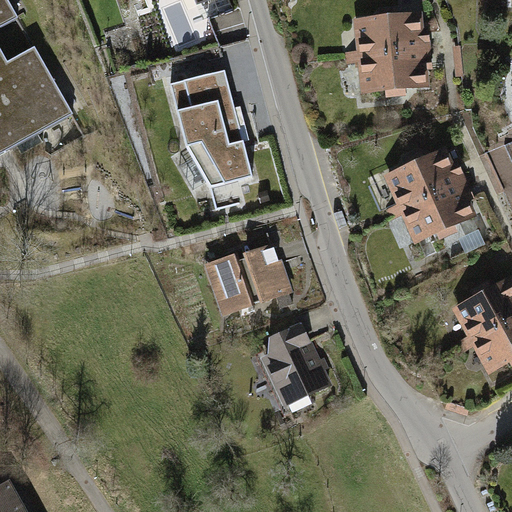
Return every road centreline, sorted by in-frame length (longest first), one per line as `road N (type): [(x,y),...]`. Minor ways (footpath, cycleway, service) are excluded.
road 1 (residential): [(260,0),(319,212),(370,352),(415,425),(442,450)]
road 2 (residential): [(0,351),(107,511)]
